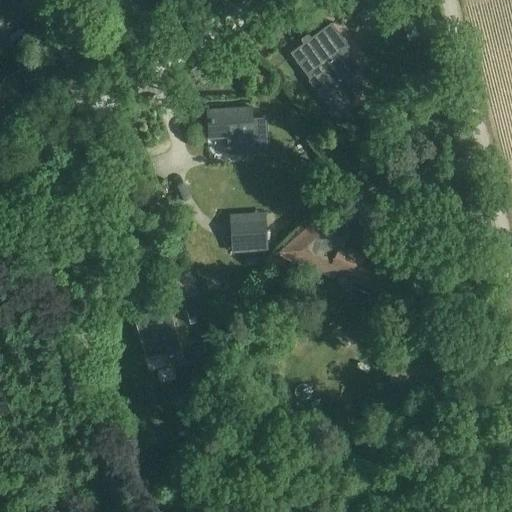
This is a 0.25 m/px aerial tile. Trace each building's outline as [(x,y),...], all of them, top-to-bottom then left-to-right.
[(0,34),(35,10),(28,0),(3,0),(0,2),(0,34)] [(364,0),(340,0),(349,11),(364,0)] [(411,23),(416,40),(430,37),(426,20),(411,23)] [(333,59),(334,56),(347,47),(331,25),(292,53),(309,76),(310,80),(336,113),(359,97),(359,87),(354,81),(347,80),(344,83),(329,63),(333,59)] [(268,151),(266,118),(251,119),(250,107),(209,109),(211,138),(226,137),(227,155),(268,151)] [(310,130),(302,119),(294,125),(302,135),(310,130)] [(342,245),(350,228),(331,203),(277,250),(333,277),(336,271),(376,290),(383,275),(362,265),(366,256),(342,245)] [(229,220),(231,247),(268,244),(266,218),(229,220)] [(197,294),(182,298),(190,324),(205,319),(197,294)] [(186,364),(183,351),(168,303),(158,306),(159,310),(150,313),(134,317),(147,359),(164,353),(169,369),(186,364)] [(424,359),(400,361),(402,385),(426,383),(424,359)] [(413,385),(398,387),(402,413),(416,411),(413,385)]
